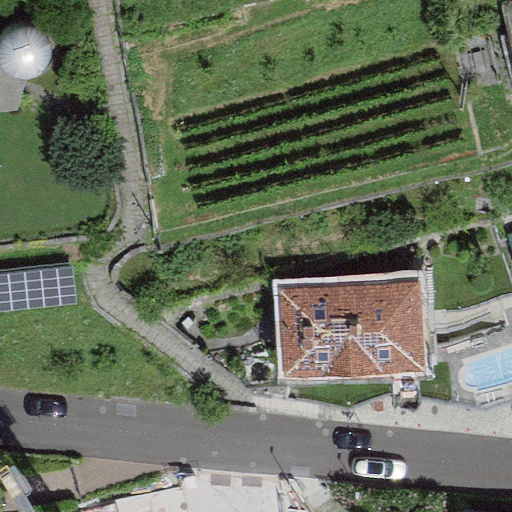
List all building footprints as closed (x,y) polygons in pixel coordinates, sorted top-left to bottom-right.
[(511,0),(502,0),(511,42),(511,0)] [(416,264),(276,273),(282,356),(423,346),(416,264)] [(31,511),(124,511),(118,487),(31,511)] [(511,511),(511,504),(453,501),(452,511),(511,511)] [(301,511),(302,510),(240,503),(239,511),(301,511)]
